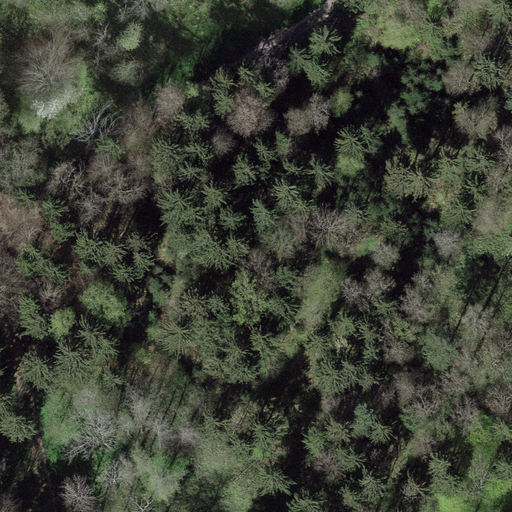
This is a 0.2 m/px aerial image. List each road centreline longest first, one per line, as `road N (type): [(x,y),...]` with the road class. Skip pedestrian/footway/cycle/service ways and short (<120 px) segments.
road 1 (track): [(0,300),(53,511),(498,511),(511,504)]
road 2 (track): [(0,214),(338,0)]
